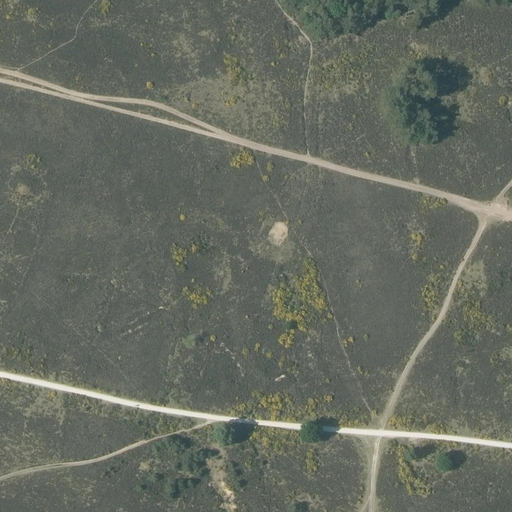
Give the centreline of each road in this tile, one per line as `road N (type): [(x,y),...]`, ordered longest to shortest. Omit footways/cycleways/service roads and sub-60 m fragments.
road 1 (track): [(383,431),(406,368),(443,317),(490,210)]
road 2 (track): [(213,420),(102,457),(0,479)]
